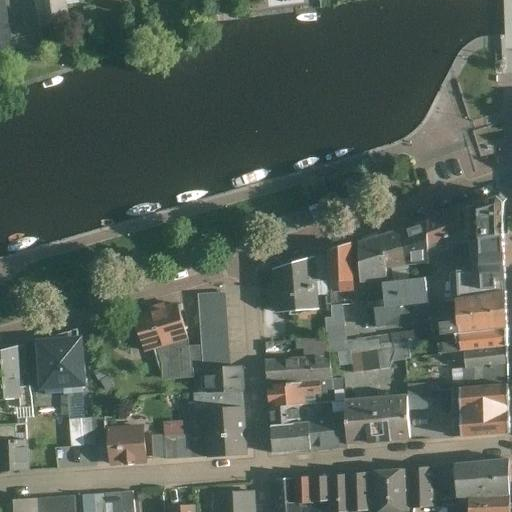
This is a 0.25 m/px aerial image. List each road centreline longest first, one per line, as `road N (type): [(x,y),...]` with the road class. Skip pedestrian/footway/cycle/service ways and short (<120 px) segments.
road 1 (residential): [(511,174),(247,262)]
road 2 (residential): [(0,483),(263,467)]
road 3 (residential): [(247,262),(0,336)]
road 4 (residential): [(263,467),(511,448)]
road 5 (residential): [(247,262),(263,467)]
